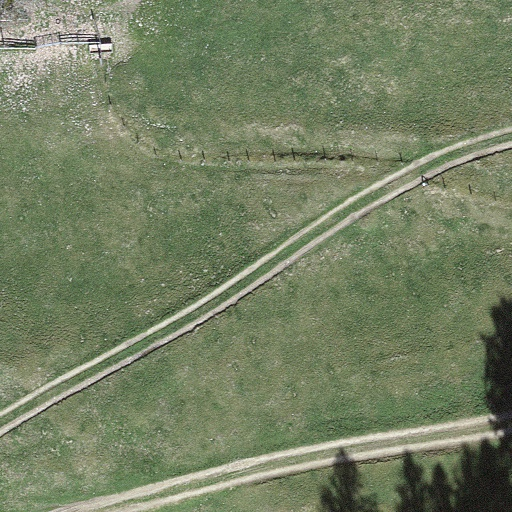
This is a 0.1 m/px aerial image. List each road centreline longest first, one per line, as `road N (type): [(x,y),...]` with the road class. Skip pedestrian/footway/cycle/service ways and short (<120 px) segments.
road 1 (track): [(0,427),(399,184),(511,138)]
road 2 (track): [(93,511),(237,474),(511,423)]
